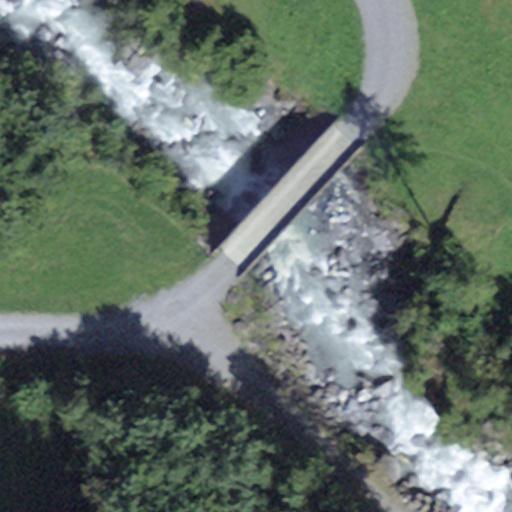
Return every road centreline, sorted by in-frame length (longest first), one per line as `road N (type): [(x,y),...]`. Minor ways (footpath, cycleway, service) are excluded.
road 1 (unclassified): [(375,0),(385,13),(388,85),(175,326)]
road 2 (unclassified): [(175,326),(360,511)]
road 3 (unclassified): [(175,326),(0,332)]
